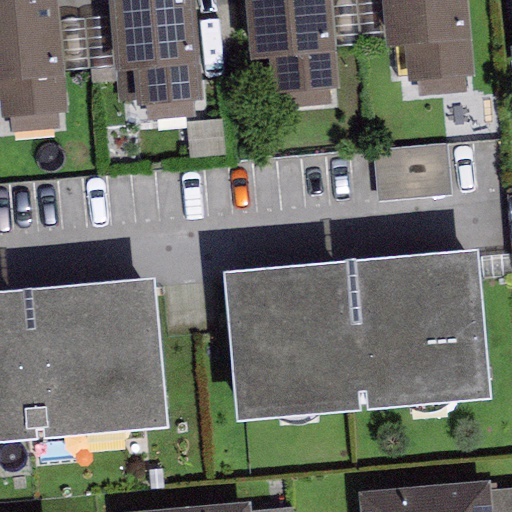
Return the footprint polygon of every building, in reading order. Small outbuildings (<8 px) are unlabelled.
[(56,0),(0,0),(0,118),(8,118),(9,132),(56,129),(55,116),(65,116),(56,0)] [(193,0),(107,0),(113,72),(132,71),(135,107),(144,106),(145,120),(192,117),(191,104),(201,104),(193,0)] [(330,0),(243,0),(248,60),(268,59),(271,95),(280,94),(281,108),(328,104),(327,92),(337,91),(330,0)] [(466,0),(380,0),(384,47),(403,46),(406,82),(415,81),(416,95),(463,91),(462,79),(473,78),(466,0)] [(381,145),(383,191),(460,187),(457,141),(381,145)] [(478,250),(223,274),(234,422),(488,400),(478,250)] [(153,279),(0,291),(0,442),(165,428),(153,279)] [(489,481),(357,493),(359,511),(491,511),(490,492),(489,481)] [(511,511),(511,489),(490,492),(491,511),(511,511)] [(250,511),(249,501),(126,511),(250,511)]
